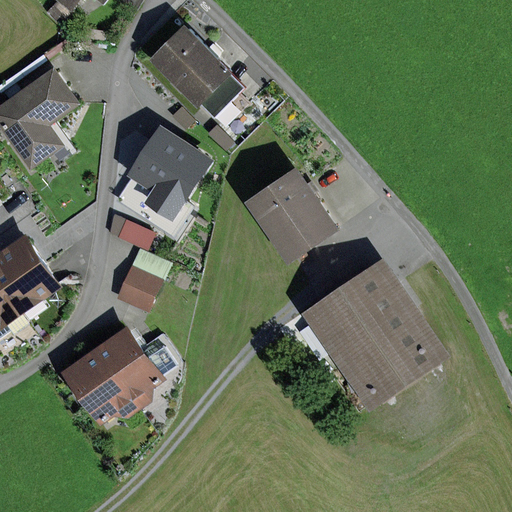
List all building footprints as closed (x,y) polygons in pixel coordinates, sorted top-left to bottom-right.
[(57,0),(69,10),(77,0),(57,0)] [(213,116),(245,86),(191,28),(159,57),(213,116)] [(51,67),(0,104),(0,116),(31,160),(55,143),(41,124),(75,100),(51,67)] [(137,172),(183,198),(205,160),(159,134),(137,172)] [(290,169),(249,198),(294,259),(334,229),(290,169)] [(0,274),(24,309),(60,284),(30,242),(0,262),(0,274)] [(316,308),(375,397),(440,355),(381,266),(316,308)] [(123,297),(151,310),(164,281),(136,268),(123,297)] [(0,326),(24,309),(0,274),(0,326)] [(136,396),(162,376),(129,332),(103,352),(136,396)] [(109,416),(136,396),(103,352),(76,371),(109,416)]
